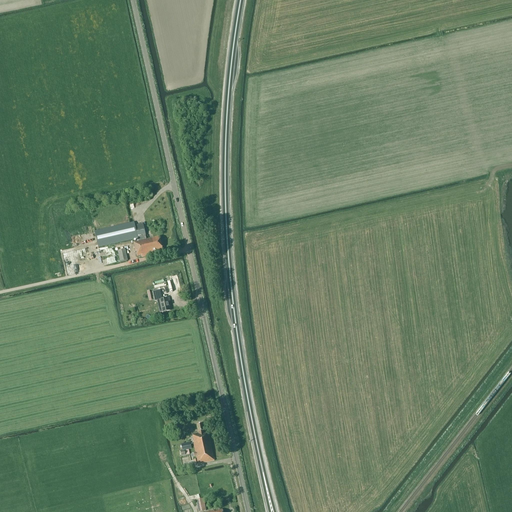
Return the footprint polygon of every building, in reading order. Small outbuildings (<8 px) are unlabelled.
[(134,225),(134,222),(95,231),(98,247),(136,239),(137,242),(133,242),(135,252),(136,252),(137,256),(141,255),(142,257),(149,256),(149,253),(162,250),(159,236),(146,239),(143,224),(134,225)] [(112,248),(96,252),(97,259),(114,254),(112,248)] [(125,249),(118,251),(120,262),(127,261),(125,249)] [(162,300),(160,294),(161,294),(159,288),(153,289),(155,295),(153,296),(154,300),(159,299),(162,312),(170,310),(168,303),(170,302),(169,298),(162,300)] [(202,424),(197,425),(198,432),(198,433),(192,435),(196,459),(194,459),(195,465),(214,461),(208,433),(204,434),(203,431),(202,424)] [(191,449),(190,442),(181,444),(182,451),(191,449)] [(203,498),(196,500),(197,511),(198,511),(206,511),(203,498)]
